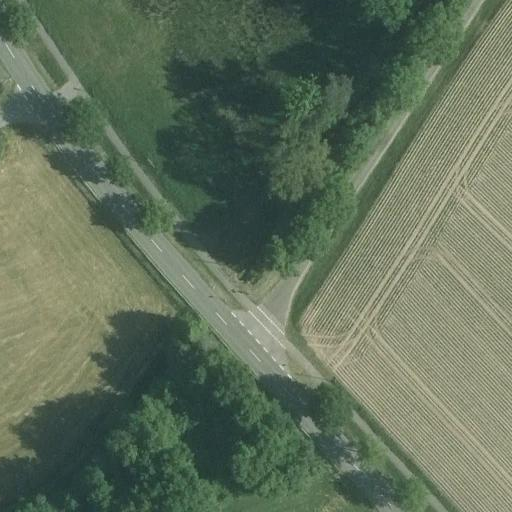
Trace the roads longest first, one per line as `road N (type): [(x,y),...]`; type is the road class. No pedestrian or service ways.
road 1 (unclassified): [(472,0),(264,320),(239,343)]
road 2 (tertiary): [(43,107),(239,343)]
road 3 (tertiary): [(239,343),(394,511)]
